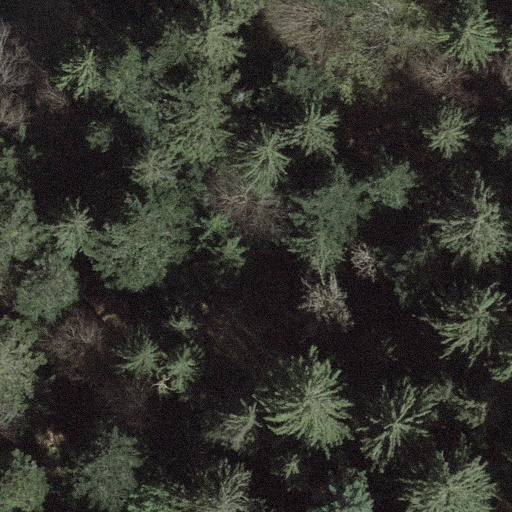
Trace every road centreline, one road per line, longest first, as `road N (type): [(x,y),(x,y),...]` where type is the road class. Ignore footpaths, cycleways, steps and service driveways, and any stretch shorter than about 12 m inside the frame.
road 1 (track): [(91,511),(162,424),(271,346),(350,330),(420,334),(486,354),(511,371)]
road 2 (track): [(0,142),(123,0)]
